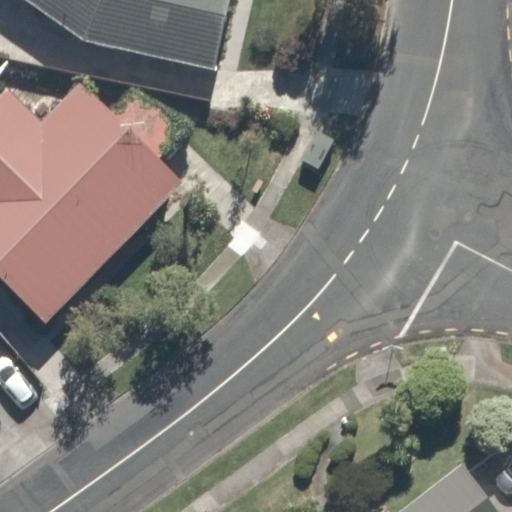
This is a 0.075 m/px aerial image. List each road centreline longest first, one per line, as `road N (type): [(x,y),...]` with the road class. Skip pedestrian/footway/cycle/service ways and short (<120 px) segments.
road 1 (residential): [(53,511),(224,386),(346,264),(385,205)]
road 2 (residential): [(385,205),(419,136),(451,0)]
road 3 (residential): [(385,205),(511,271)]
